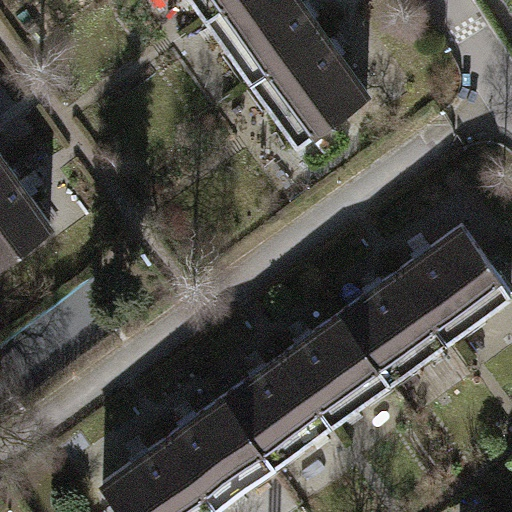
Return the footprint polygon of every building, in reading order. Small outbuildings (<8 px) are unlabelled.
[(213,0),(184,0),(194,14),(213,0)] [(310,28),(290,0),(213,0),(194,14),(238,78),(310,28)] [(355,92),(310,28),(238,78),(283,142),(355,92)] [(0,247),(39,220),(0,164),(0,247)] [(439,341),(503,295),(452,224),(388,269),(439,341)] [(381,382),(439,341),(388,269),(330,310),(381,382)] [(322,424),(381,382),(330,310),(271,352),(322,424)] [(266,463),(322,424),(271,352),(215,392),(266,463)] [(204,507),(266,463),(215,392),(153,435),(204,507)] [(115,511),(196,511),(204,507),(153,435),(92,479),(115,511)]
